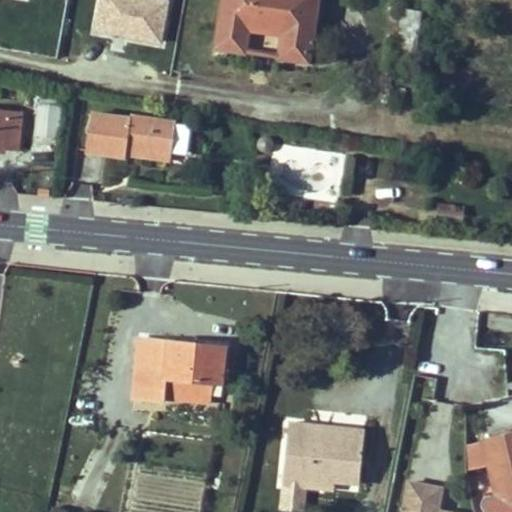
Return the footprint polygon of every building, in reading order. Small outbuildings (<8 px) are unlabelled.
[(96,0),(92,36),(163,46),(169,0),(96,0)] [(225,0),(218,47),(245,52),(249,28),(286,34),(282,57),(309,62),(318,0),(225,0)] [(424,13),(404,10),(396,58),(416,61),(424,13)] [(42,94),(40,104),(62,107),(63,96),(42,94)] [(58,138),(62,107),(40,104),(37,136),(58,138)] [(19,148),(22,113),(0,111),(0,139),(4,140),(4,147),(6,147),(19,148)] [(173,153),(177,123),(133,117),(131,119),(92,114),(87,151),(126,157),(127,154),(128,147),(173,153)] [(173,153),(128,147),(127,154),(172,161),(173,153)] [(438,203),(436,217),(462,222),(465,207),(438,203)] [(223,383),(226,347),(142,338),(136,397),(167,400),(168,396),(213,401),(216,382),(223,383)] [(332,476),(361,479),(366,430),(327,426),(326,436),(316,435),(317,425),(289,422),(283,484),(331,489),(332,476)] [(327,426),(317,425),(316,435),(326,436),(327,426)] [(511,511),(511,430),(485,437),(497,494),(489,496),(487,497),(485,500),(483,503),(484,506),(486,511),(511,511)] [(361,479),(332,476),(331,489),(339,490),(340,480),(361,483),(361,479)] [(445,511),(442,511),(445,487),(405,481),(400,511),(445,511)]
